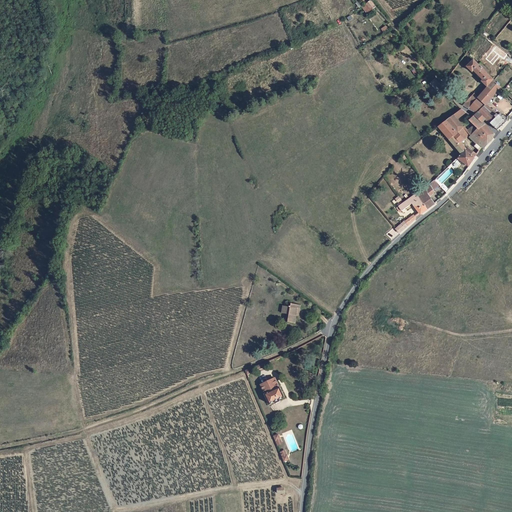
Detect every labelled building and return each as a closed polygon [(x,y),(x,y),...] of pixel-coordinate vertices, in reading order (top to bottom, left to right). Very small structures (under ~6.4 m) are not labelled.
[(478,66),(473,62),(466,69),(472,75),(473,73),(482,83),(481,84),(487,90),(493,82),(486,75),(488,73),(480,64),(478,66)] [(445,93),(436,81),(432,84),(441,96),(445,93)] [(500,94),(502,91),(493,82),(487,90),(478,100),(478,101),(485,107),(498,92),(500,94)] [(478,101),(478,100),(474,96),(463,108),(469,111),(478,101)] [(495,120),(483,109),(485,107),(478,101),(469,111),(477,114),(476,116),(469,122),(470,123),(470,124),(469,125),(470,126),(472,125),(474,127),(477,130),(478,131),(484,126),(480,122),(481,121),(483,120),(489,126),(495,120)] [(495,120),(489,126),(497,132),(507,123),(505,122),(506,120),(506,119),(504,117),(503,117),(502,118),(501,118),(499,116),(497,117),(485,107),(483,109),(495,120)] [(462,111),(446,123),(457,135),(462,130),(455,122),(467,114),(462,111)] [(462,141),(457,135),(446,123),(442,126),(438,129),(461,156),(465,153),(458,144),(462,141)] [(492,134),(484,126),(478,131),(484,136),(477,145),(482,149),(485,151),(491,141),(491,140),(493,137),(492,134)] [(457,135),(462,141),(468,136),(467,135),(462,130),(457,135)] [(484,136),(478,131),(477,130),(474,134),(470,138),(477,145),(484,136)] [(480,153),(482,149),(477,145),(474,148),(480,153)] [(477,157),(471,152),(468,155),(474,160),(477,157)] [(475,161),(474,160),(468,155),(465,153),(461,156),(450,168),(453,171),(461,164),(469,169),(475,161)] [(442,191),(434,183),(425,190),(423,191),(427,196),(420,201),(427,212),(435,207),(430,200),(439,191),(440,193),(442,191)] [(427,196),(423,191),(416,196),(420,201),(427,196)] [(416,196),(403,206),(406,210),(413,205),(415,206),(413,208),(420,216),(421,217),(427,212),(420,201),(416,196)] [(413,220),(406,210),(403,206),(398,210),(399,211),(409,223),(413,220)] [(413,220),(409,223),(406,225),(408,228),(415,222),(415,220),(414,219),(413,220)] [(387,233),(392,239),(399,234),(394,228),(387,233)] [(290,303),(289,307),(283,306),(281,312),(288,314),(286,321),(294,323),(296,312),(299,312),(300,304),(290,303)] [(270,400),(285,393),(280,383),(279,384),(274,374),(261,381),(265,389),(264,390),(270,400)]
